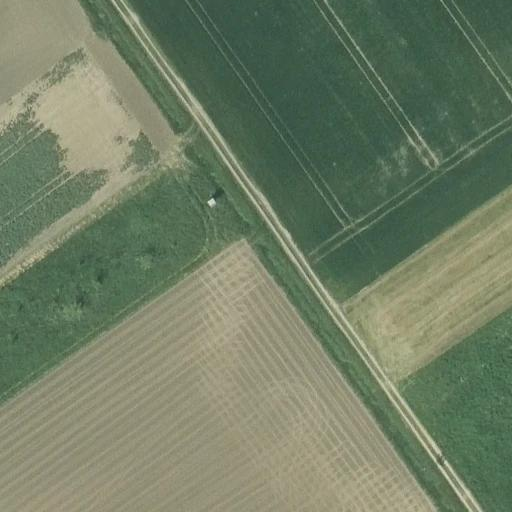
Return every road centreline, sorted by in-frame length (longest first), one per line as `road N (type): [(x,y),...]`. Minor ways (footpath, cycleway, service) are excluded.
road 1 (track): [(117,0),(477,511)]
road 2 (track): [(399,400),(511,323)]
